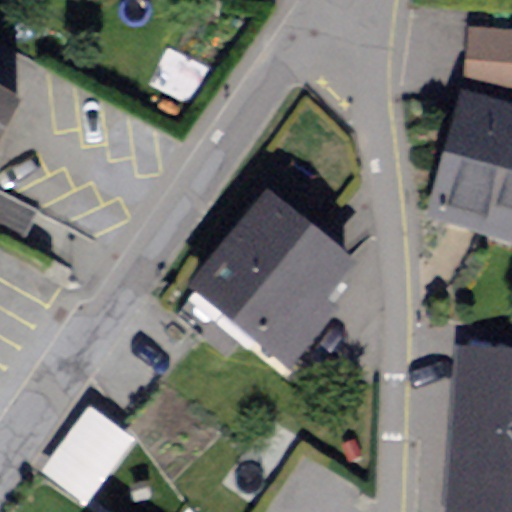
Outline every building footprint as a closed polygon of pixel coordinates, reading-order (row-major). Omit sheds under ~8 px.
[(511,38),(466,33),(459,94),(511,99),(511,38)] [(511,116),(452,101),(419,228),(511,251),(511,116)] [(343,275),(262,204),(184,293),(277,373),(327,316),(316,306),(343,275)] [(511,511),(511,363),(462,360),(452,511),(511,511)] [(94,400),(44,463),(86,497),(137,434),(94,400)]
